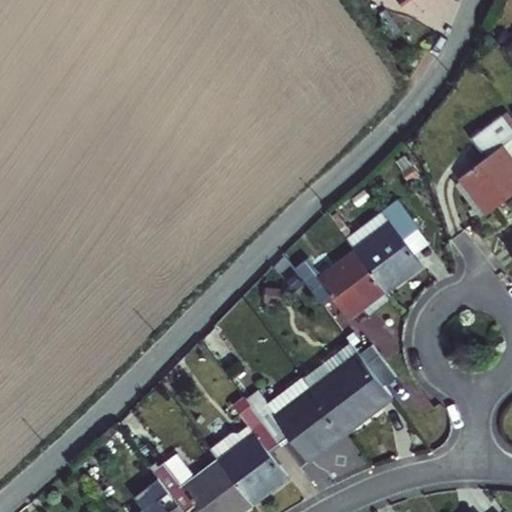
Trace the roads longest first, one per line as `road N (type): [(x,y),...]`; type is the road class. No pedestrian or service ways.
road 1 (residential): [(0,509),(409,114),(446,62),(473,0)]
road 2 (residential): [(511,308),(467,293),(434,315),(427,337),(434,368),(475,390)]
road 3 (residential): [(324,511),(394,480),(475,466)]
